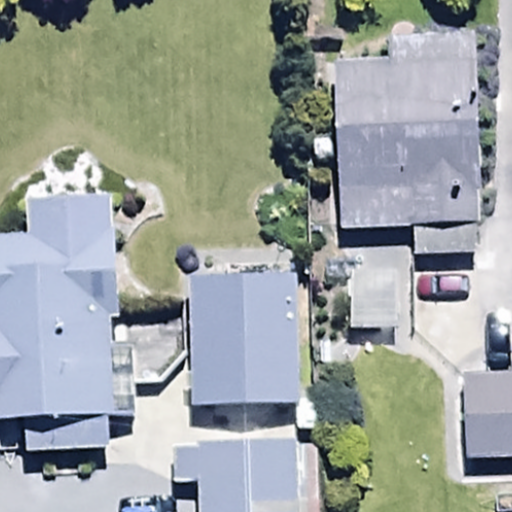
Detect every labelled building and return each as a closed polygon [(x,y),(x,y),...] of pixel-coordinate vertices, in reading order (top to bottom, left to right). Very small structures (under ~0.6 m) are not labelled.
[(384,67),(333,69),(337,233),(409,231),(410,261),(475,259),(470,37),(384,39),(384,67)] [(0,423),(20,423),(22,458),(104,453),(102,421),(132,419),(129,349),(112,350),(107,201),(22,205),(24,238),(0,239),(0,423)] [(403,279),(348,276),(344,363),(399,365),(403,279)] [(290,277),(188,280),(192,411),(200,411),(200,439),(256,437),(255,408),(294,407),(290,277)] [(511,377),(460,379),(463,467),(511,466),(511,377)] [(168,485),(194,484),(195,511),(292,511),(289,439),(192,444),(193,454),(167,455),(168,485)]
